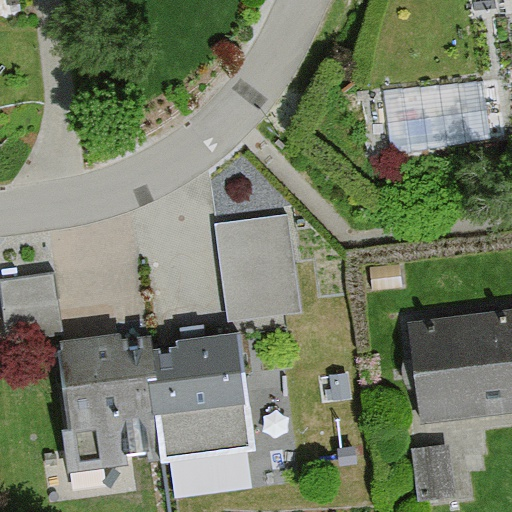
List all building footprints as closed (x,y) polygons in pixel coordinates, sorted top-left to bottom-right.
[(225,293),(219,294),(222,337),(284,332),(278,263),(222,268),(225,293)] [(0,345),(65,340),(50,284),(0,288),(0,345)] [(511,417),(511,320),(406,333),(417,429),(511,417)] [(254,470),(241,340),(161,348),(160,339),(62,349),(75,480),(165,471),(166,478),(254,470)] [(425,511),(458,509),(453,455),(419,458),(424,511),(425,511)]
